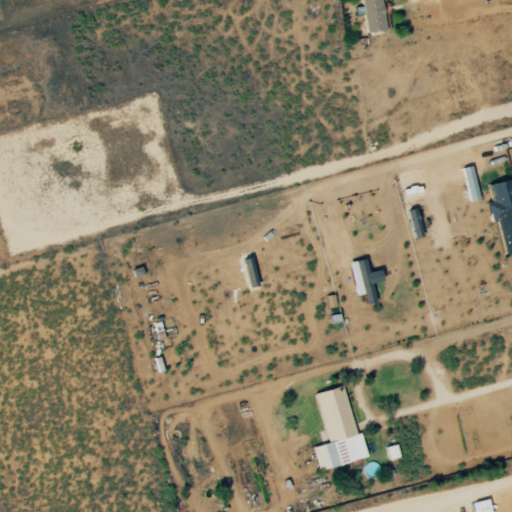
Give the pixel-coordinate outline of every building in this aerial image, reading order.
[(383,31),(380,0),(360,0),(364,33),(383,31)] [(460,168),(468,202),(477,199),(469,166),(460,168)] [(502,254),(511,251),(511,241),(504,204),(511,202),(511,187),(510,180),(485,186),(489,202),(483,203),(488,224),(495,222),(502,254)] [(348,262),(354,296),(362,295),(364,304),(373,303),(370,283),(381,281),(379,270),(366,273),(364,259),(348,262)] [(354,435),(341,386),(313,394),(326,443),(310,448),(317,471),(366,458),(360,434),(354,435)] [(473,511),(489,511),(486,500),(472,503),(473,511)]
